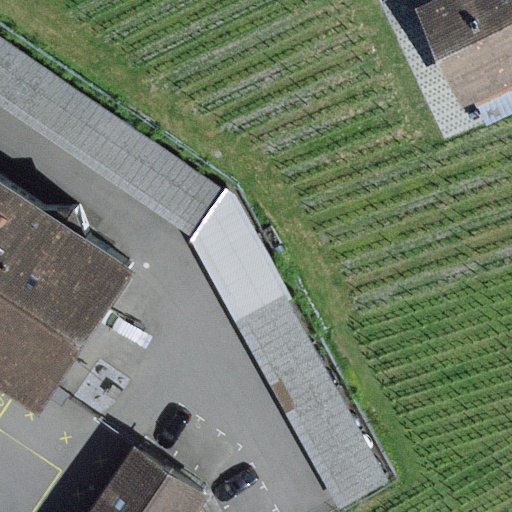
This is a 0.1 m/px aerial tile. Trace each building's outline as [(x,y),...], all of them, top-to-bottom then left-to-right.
[(511,0),(424,0),(425,0),(471,100),(511,81),(511,0)] [(226,189),(0,34),(0,99),(196,233),(226,189)] [(0,160),(0,366),(55,402),(149,259),(0,160)] [(286,295),(240,319),(342,509),(391,480),(286,295)] [(201,511),(215,492),(140,442),(92,511),(201,511)]
